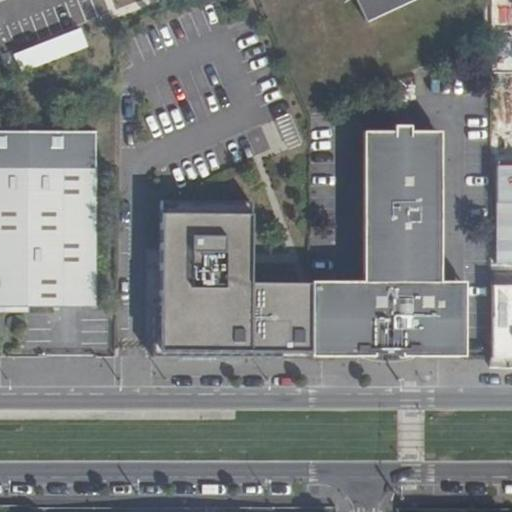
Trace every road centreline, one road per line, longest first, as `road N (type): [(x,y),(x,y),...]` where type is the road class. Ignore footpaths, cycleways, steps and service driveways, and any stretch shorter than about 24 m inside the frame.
road 1 (unclassified): [(511,399),(0,399)]
road 2 (unclassified): [(0,475),(366,477)]
road 3 (unclassified): [(366,477),(511,476)]
